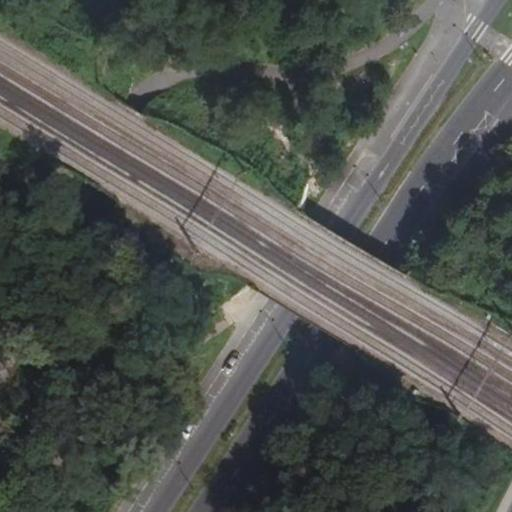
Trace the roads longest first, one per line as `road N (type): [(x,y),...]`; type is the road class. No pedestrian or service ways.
road 1 (primary): [(488,0),(146,511)]
road 2 (primary): [(209,511),(407,212),(511,77)]
